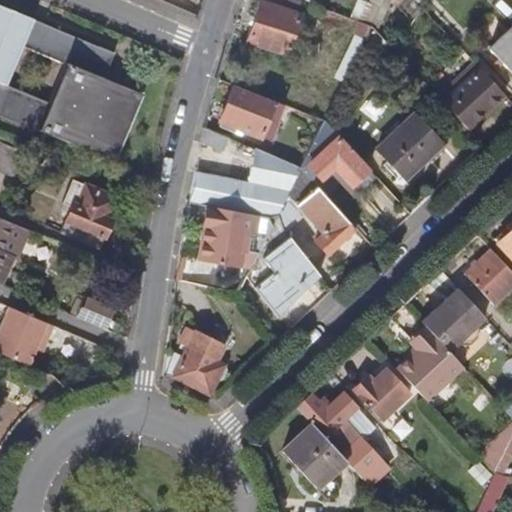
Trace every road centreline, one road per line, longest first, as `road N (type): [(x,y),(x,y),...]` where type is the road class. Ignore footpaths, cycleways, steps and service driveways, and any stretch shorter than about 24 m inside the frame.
road 1 (residential): [(511,158),(199,451)]
road 2 (residential): [(203,48),(184,107),(142,349)]
road 3 (residential): [(131,420),(94,423),(60,439),(34,466),(17,511)]
road 4 (residential): [(0,290),(142,349)]
road 5 (residential): [(203,48),(87,0)]
